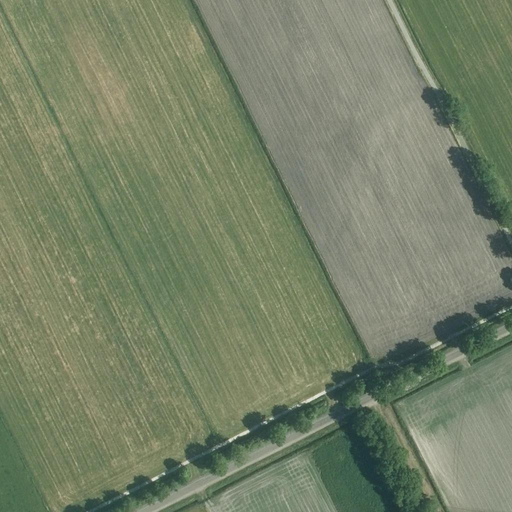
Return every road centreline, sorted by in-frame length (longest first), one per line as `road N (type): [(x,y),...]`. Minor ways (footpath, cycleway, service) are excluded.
road 1 (track): [(92,511),(359,375),(511,307)]
road 2 (tertiary): [(144,511),(511,326)]
road 3 (track): [(373,396),(432,511)]
